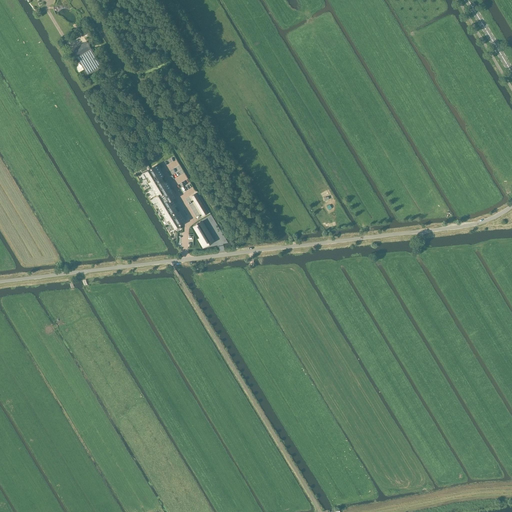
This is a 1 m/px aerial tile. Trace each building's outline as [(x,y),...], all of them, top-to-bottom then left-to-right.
[(90,35),(89,33),(89,32),(87,29),(85,26),(79,30),(83,36),(84,39),(90,35)] [(86,42),(72,50),(88,76),(101,68),(102,67),(87,41),(86,42)] [(157,165),(143,173),(156,195),(153,198),(170,226),(172,230),(183,224),(182,223),(186,221),(179,211),(178,212),(175,207),(176,206),(173,199),(176,197),(166,181),(165,182),(162,177),(163,176),(157,165)] [(196,193),(191,196),(204,216),(208,213),(196,193)] [(202,221),(193,226),(200,238),(204,243),(212,238),(202,221)]
